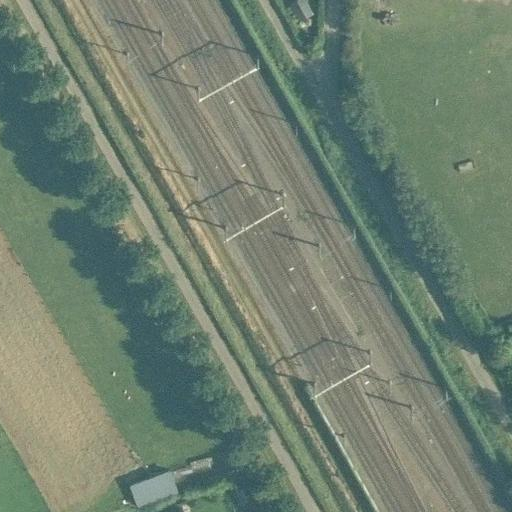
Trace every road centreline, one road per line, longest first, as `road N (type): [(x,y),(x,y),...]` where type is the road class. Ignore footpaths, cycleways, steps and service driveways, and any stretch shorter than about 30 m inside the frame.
road 1 (unclassified): [(313,511),(23,0)]
road 2 (unclassified): [(270,0),(511,421)]
